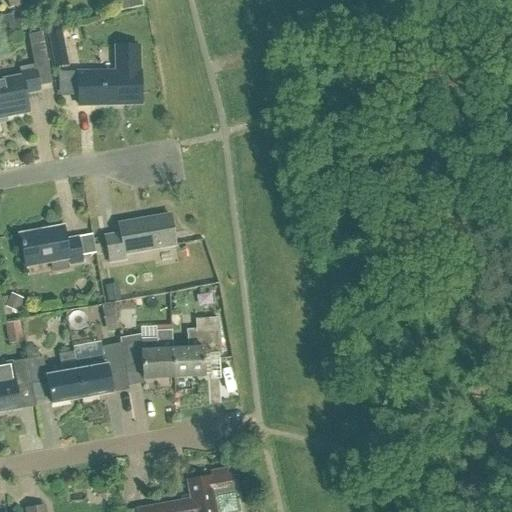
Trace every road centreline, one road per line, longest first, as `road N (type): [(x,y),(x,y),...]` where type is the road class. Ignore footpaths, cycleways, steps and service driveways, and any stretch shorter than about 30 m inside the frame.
road 1 (residential): [(0,468),(222,429)]
road 2 (residential): [(0,181),(157,153)]
